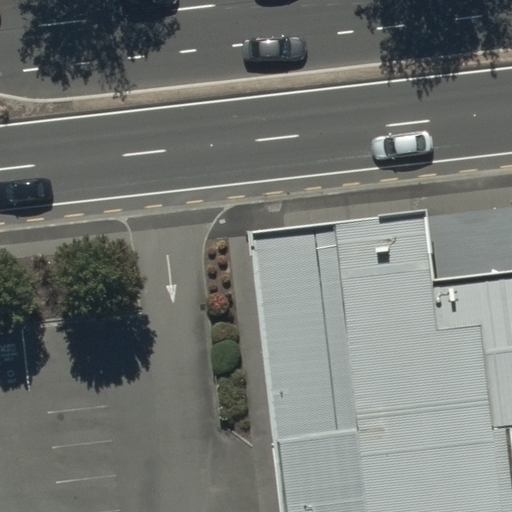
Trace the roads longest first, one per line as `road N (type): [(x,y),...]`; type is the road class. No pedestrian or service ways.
road 1 (primary): [(511,113),(0,172)]
road 2 (primary): [(0,30),(271,0)]
